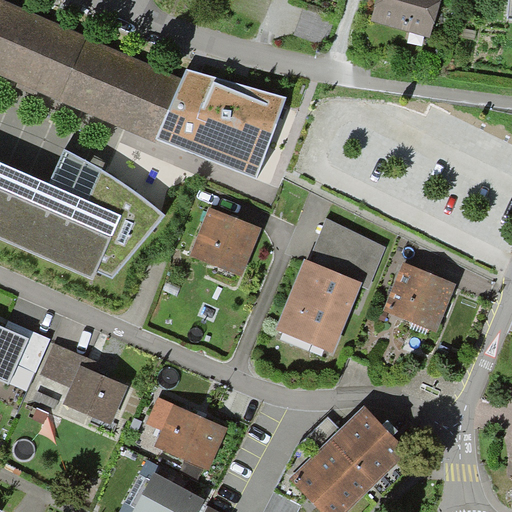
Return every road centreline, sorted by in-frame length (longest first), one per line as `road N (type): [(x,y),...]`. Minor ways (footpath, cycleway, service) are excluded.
road 1 (residential): [(0,274),(270,395),(396,400),(458,430)]
road 2 (residential): [(334,70),(174,28),(114,0)]
road 3 (residential): [(458,430),(511,288)]
